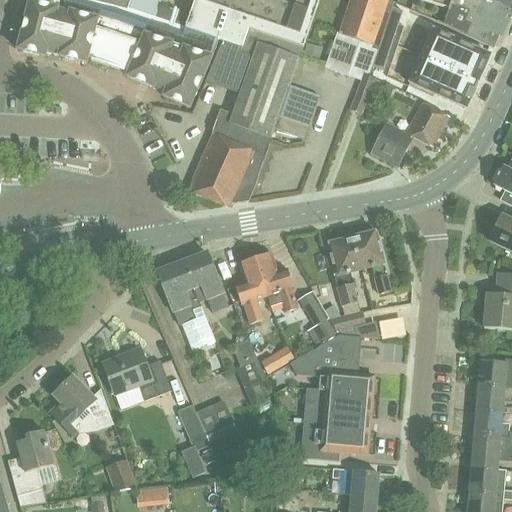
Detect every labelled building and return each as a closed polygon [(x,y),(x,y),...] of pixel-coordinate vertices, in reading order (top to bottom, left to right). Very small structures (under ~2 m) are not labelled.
[(45,58),(46,54),(60,0),(30,0),(17,50),(45,58)] [(60,0),(46,54),(79,63),(95,0),(60,0)] [(132,0),(95,0),(79,63),(86,64),(88,61),(128,75),(127,78),(165,94),(163,98),(190,109),(211,58),(217,41),(242,49),(248,30),(303,48),(304,49),(320,0),(196,0),(191,17),(189,17),(185,29),(156,20),(156,21),(128,12),(132,0)] [(139,0),(140,0),(166,9),(168,0),(139,0)] [(351,0),(340,35),(337,34),(325,70),(348,78),(359,43),(378,49),(380,44),(384,32),(388,20),(392,8),(393,5),(382,0),(351,0)] [(417,0),(450,10),(453,4),(453,0),(417,0)] [(453,4),(450,10),(446,22),(444,26),(466,36),(495,50),(511,9),(511,0),(453,0),(453,4)] [(185,29),(189,17),(161,7),(156,20),(185,29)] [(392,8),(388,20),(398,24),(402,12),(392,8)] [(388,20),(384,32),(395,36),(398,24),(388,20)] [(242,49),(237,64),(249,68),(232,116),(224,113),(215,136),(213,136),(189,192),(231,209),(232,205),(249,203),(271,140),(270,140),(274,129),(305,140),(310,129),(320,98),(289,87),(303,48),(248,30),(242,49)] [(433,31),(409,84),(464,109),(466,110),(474,92),(478,84),(490,57),(488,56),(433,31)] [(384,32),(380,44),(391,47),(395,36),(384,32)] [(378,49),(376,56),(387,59),(391,47),(380,44),(378,49)] [(376,56),(372,68),(383,71),(387,59),(376,56)] [(363,116),(376,79),(363,75),(349,111),(363,116)] [(423,104),(406,135),(414,139),(432,149),(449,118),(423,104)] [(414,139),(406,135),(387,125),(371,154),(398,169),(414,139)] [(511,162),(508,170),(502,168),(493,187),(511,196),(511,162)] [(511,222),(502,218),(490,243),(511,253),(511,222)] [(351,237),(360,271),(371,268),(379,296),(391,292),(375,233),(366,236),(365,233),(351,237)] [(360,271),(351,237),(339,240),(339,242),(329,245),(337,275),(334,276),(342,307),(358,303),(350,273),(360,271)] [(193,290),(198,303),(206,300),(212,314),(228,308),(206,254),(184,263),(195,289),(193,290)] [(271,254),(255,260),(267,297),(271,308),(282,304),(286,314),(298,310),(291,290),(294,289),(288,270),(278,273),(271,254)] [(267,297),(255,260),(239,265),(245,283),(235,287),(242,306),(244,305),(251,325),(263,321),(256,301),(267,297)] [(195,289),(184,263),(157,273),(178,327),(181,326),(191,352),(213,343),(199,308),(200,308),(198,303),(193,290),(195,289)] [(511,276),(498,275),(496,296),(487,295),(484,330),(511,332),(511,276)] [(330,322),(317,300),(312,293),(298,301),(324,345),(339,337),(330,322)] [(317,300),(330,322),(331,321),(338,333),(366,325),(363,313),(337,320),(336,316),(338,316),(325,295),(317,300)] [(340,337),(290,365),(296,377),(328,380),(327,392),(306,390),(303,426),(300,459),(339,463),(339,452),(344,453),(366,455),(369,426),(371,396),(373,379),(354,377),(356,363),(359,363),(361,339),(340,337)] [(256,362),(254,356),(248,342),(233,348),(241,368),(235,370),(250,404),(271,394),(263,375),(257,361),(256,362)] [(144,401),(171,391),(159,361),(158,361),(159,363),(147,368),(139,349),(126,354),(127,356),(103,366),(114,395),(138,386),(144,401)] [(270,350),(254,356),(256,362),(257,361),(263,375),(278,369),(270,350)] [(481,363),(479,388),(504,390),(511,390),(511,361),(506,361),(505,365),(481,363)] [(100,391),(93,399),(72,378),(54,396),(64,406),(53,417),(66,430),(89,407),(98,431),(113,426),(100,391)] [(504,390),(479,388),(477,413),(502,416),(503,403),(504,390)] [(223,402),(195,414),(196,415),(206,438),(207,438),(210,444),(222,439),(224,437),(236,432),(232,424),(234,423),(223,402)] [(196,415),(195,414),(192,407),(177,413),(192,448),(181,453),(192,478),(205,473),(197,452),(210,447),(205,438),(206,438),(196,415)] [(477,413),(475,439),(499,441),(500,438),(508,438),(509,433),(509,425),(501,424),(502,416),(477,413)] [(37,471),(53,466),(43,432),(29,436),(30,440),(17,444),(23,465),(9,470),(17,498),(43,491),(37,471)] [(499,441),(475,439),(472,464),(497,466),(499,441)] [(137,490),(127,461),(105,468),(115,494),(137,490)] [(472,464),(470,490),(495,492),(503,493),(503,491),(504,483),(496,482),(497,466),(472,464)] [(344,481),(345,472),(333,471),(332,480),(344,481)] [(351,497),(377,499),(379,475),(353,472),(351,497)] [(470,490),(468,511),(501,511),(502,509),(503,501),(503,493),(495,492),(470,490)] [(145,507),(175,506),(175,491),(144,492),(145,507)] [(503,493),(503,501),(511,501),(511,492),(504,491),(503,491),(503,493)] [(349,511),(375,511),(377,499),(351,497),(349,511)]
